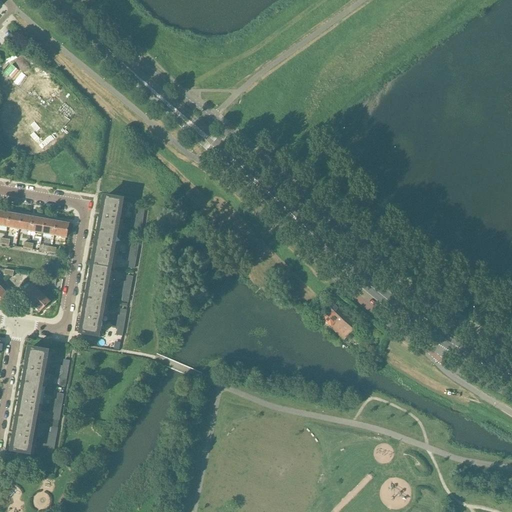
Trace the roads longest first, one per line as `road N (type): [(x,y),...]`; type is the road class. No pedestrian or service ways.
road 1 (tertiary): [(511,374),(393,305),(57,0)]
road 2 (residential): [(18,325),(62,333),(86,205),(0,191)]
